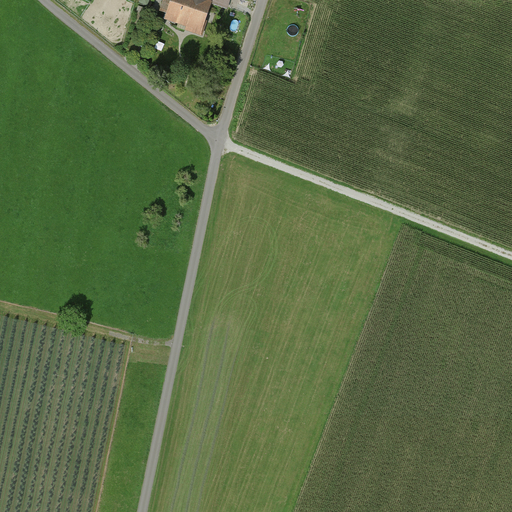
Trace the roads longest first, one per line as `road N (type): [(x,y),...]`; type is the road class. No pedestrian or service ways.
road 1 (unclassified): [(141,511),(218,141)]
road 2 (track): [(511,255),(218,141)]
road 3 (residential): [(46,0),(218,141)]
road 4 (unclassified): [(218,141),(263,0)]
